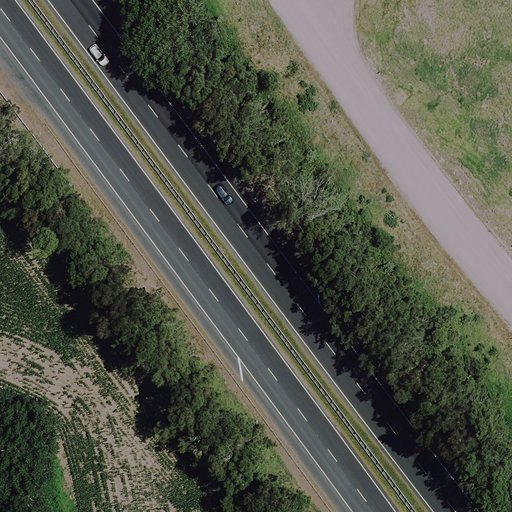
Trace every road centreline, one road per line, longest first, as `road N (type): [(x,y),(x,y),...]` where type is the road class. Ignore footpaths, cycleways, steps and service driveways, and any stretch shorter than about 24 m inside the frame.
road 1 (motorway): [(73,0),(458,511)]
road 2 (motorway): [(371,511),(0,4)]
